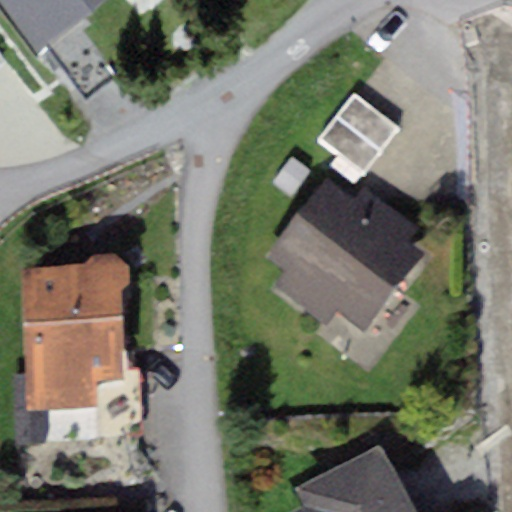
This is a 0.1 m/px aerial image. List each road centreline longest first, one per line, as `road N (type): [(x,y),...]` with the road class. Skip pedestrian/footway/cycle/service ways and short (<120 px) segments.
road 1 (residential): [(509,511),(481,33)]
road 2 (residential): [(221,511),(201,294),(250,76)]
road 3 (residential): [(0,196),(250,76)]
road 4 (residential): [(250,76),(369,0)]
